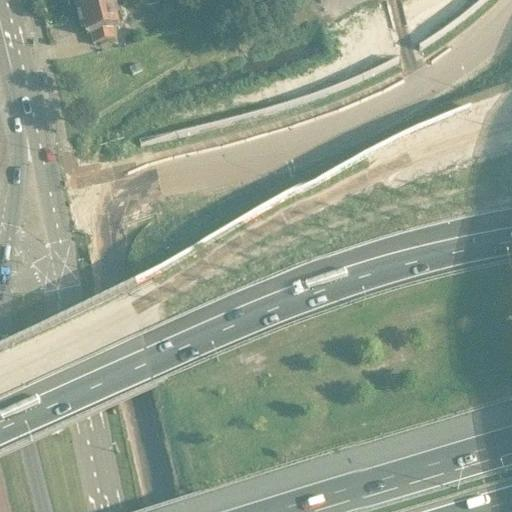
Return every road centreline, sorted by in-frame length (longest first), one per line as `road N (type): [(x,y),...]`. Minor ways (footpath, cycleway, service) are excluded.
road 1 (motorway): [(511,238),(300,299),(0,431)]
road 2 (motorway): [(511,19),(445,73),(358,121),(52,202)]
road 3 (secondary): [(115,511),(60,251)]
road 4 (secondary): [(5,263),(4,343),(46,511)]
road 5 (motorway): [(511,450),(303,511)]
